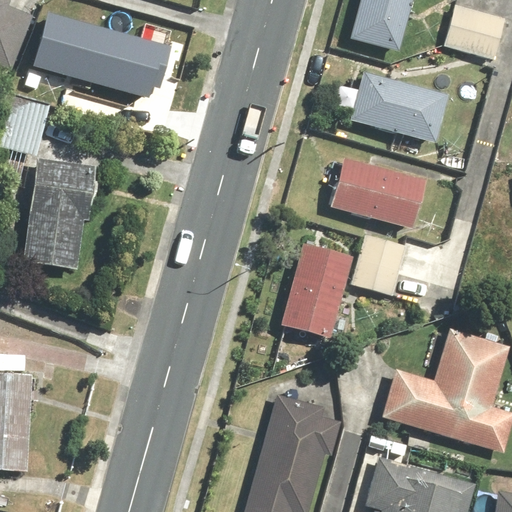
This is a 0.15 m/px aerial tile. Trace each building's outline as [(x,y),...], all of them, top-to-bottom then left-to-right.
[(4,1),(0,0),(0,68),(7,71),(28,18),(2,7),(4,1)] [(406,0),(353,0),(343,40),(391,53),(406,0)] [(505,19),(454,5),(442,46),(494,60),(505,19)] [(115,29),(58,13),(38,84),(120,107),(128,82),(102,75),(115,29)] [(355,75),(343,121),(426,143),(439,97),(355,75)] [(0,100),(0,152),(1,153),(0,159),(0,181),(20,186),(37,108),(0,100)] [(417,181),(336,159),(324,207),(404,229),(417,181)] [(84,167),(29,160),(16,263),(71,270),(84,167)] [(406,246),(364,234),(350,285),(392,296),(406,246)] [(344,261),(297,247),(273,329),(320,342),(344,261)] [(386,376),(374,418),(500,455),(511,413),(511,412),(488,406),(504,351),(442,332),(426,388),(386,376)] [(27,340),(0,333),(0,359),(22,364),(27,340)] [(26,377),(0,377),(0,472),(25,473),(26,377)] [(315,422),(318,410),(272,397),(238,511),(305,511),(330,426),(315,422)] [(462,511),(469,489),(380,465),(385,449),(364,444),(345,511),(462,511)] [(511,511),(511,496),(490,495),(488,511),(511,511)]
